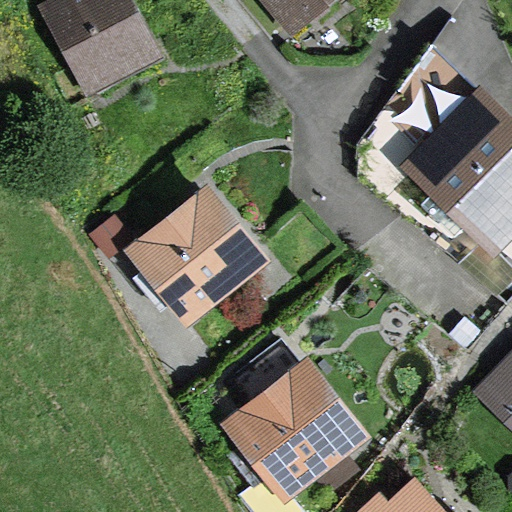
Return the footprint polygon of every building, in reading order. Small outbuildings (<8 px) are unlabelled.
[(163,42),(139,0),(45,0),(91,82),(163,42)] [(331,0),(267,0),(293,31),(331,0)] [(407,74),(442,109),(401,152),(498,245),(511,230),(511,97),(482,68),(481,69),(439,28),(407,74)] [(272,247),(208,168),(125,235),(189,314),(272,247)] [(511,343),(476,382),(511,416),(511,343)] [(373,427),(310,348),(223,416),(287,496),(373,427)] [(348,511),(459,511),(414,465),(389,489),(382,480),(349,511),(348,511)]
